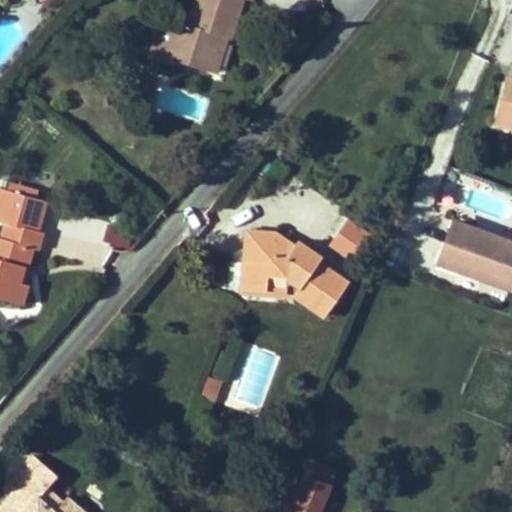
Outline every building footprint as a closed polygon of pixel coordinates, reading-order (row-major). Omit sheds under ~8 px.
[(167,58),(210,71),(220,35),(227,37),(231,39),(242,0),(196,0),(189,24),(179,21),(167,58)] [(227,37),(220,35),(210,71),(216,73),(227,37)] [(511,78),(507,77),(501,106),(511,108),(511,78)] [(511,126),(511,108),(501,106),(497,123),(511,126)] [(371,233),(349,218),(330,245),(353,260),(371,233)] [(0,296),(22,303),(28,284),(20,282),(24,267),(27,268),(33,247),(38,249),(42,231),(6,221),(1,237),(0,237),(0,296)] [(510,288),(511,282),(511,242),(454,221),(439,263),(510,288)] [(109,225),(103,240),(129,251),(135,236),(109,225)] [(294,246),(278,234),(247,231),(243,288),(266,291),(268,274),(288,276),(287,293),(295,293),(326,315),(348,282),(319,261),(322,258),(298,241),(294,246)] [(58,476),(36,456),(15,479),(22,484),(27,487),(17,498),(12,495),(0,508),(0,511),(86,511),(68,497),(64,501),(48,487),(58,476)] [(319,511),(331,485),(306,476),(290,511),(319,511)] [(22,484),(12,495),(17,498),(27,487),(22,484)]
